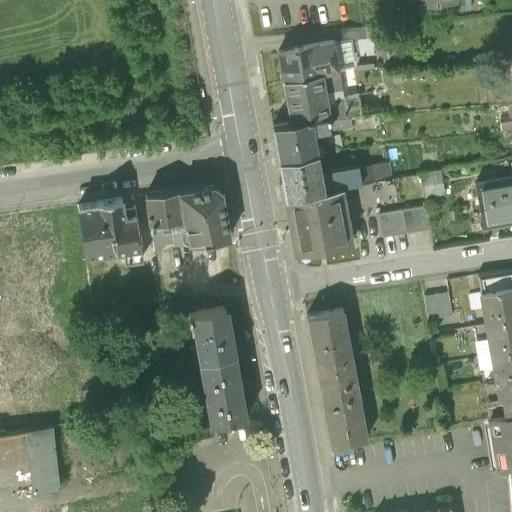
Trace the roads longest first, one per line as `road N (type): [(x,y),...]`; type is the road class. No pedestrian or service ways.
road 1 (unclassified): [(249,154),(0,189)]
road 2 (residential): [(511,250),(272,290)]
road 3 (primary): [(312,511),(272,290)]
road 4 (primary): [(249,154),(222,0)]
road 5 (primary): [(272,290),(249,154)]
